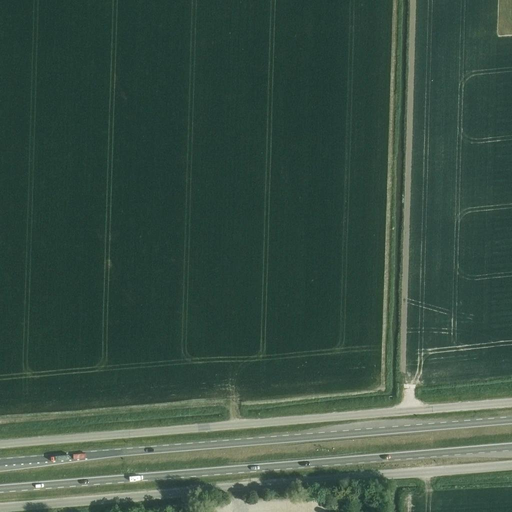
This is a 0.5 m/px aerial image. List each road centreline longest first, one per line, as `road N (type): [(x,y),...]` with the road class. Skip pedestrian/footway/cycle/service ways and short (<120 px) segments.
road 1 (primary): [(511,420),(0,463)]
road 2 (primary): [(0,489),(511,447)]
road 3 (unclassified): [(0,508),(511,466)]
road 4 (unclassified): [(0,444),(511,404)]
